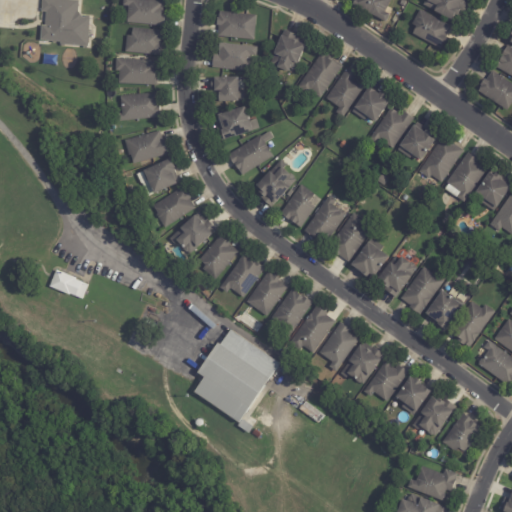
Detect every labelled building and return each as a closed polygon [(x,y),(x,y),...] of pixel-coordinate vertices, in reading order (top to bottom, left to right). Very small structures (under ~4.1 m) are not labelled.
[(90,16),(78,15),(79,0),(42,0),(42,12),(44,12),(42,43),(88,46),(90,16)] [(163,0),(162,14),(164,14),(163,25),(126,21),(128,5),(122,4),(122,0),(163,0)] [(391,0),(388,8),(385,13),(389,16),(385,23),(352,6),(355,0),(391,0)] [(469,3),(463,14),(460,12),(457,17),(455,16),(451,22),(423,6),(426,0),(465,0),(469,2),(469,3)] [(451,28),(446,36),(449,37),(441,50),(412,34),(416,27),(412,25),(420,10),(451,27),(451,28)] [(218,36),(219,25),(216,25),(217,17),(218,17),(219,11),(256,15),(254,39),(218,36)] [(161,40),(160,55),(125,51),(126,35),(130,35),(131,27),(162,30),(161,40)] [(287,31),(296,34),(295,36),(308,41),(295,70),(290,68),(289,71),(272,64),(277,53),(274,52),(282,34),(284,35),(287,30),(287,31)] [(212,66),(213,55),(219,55),(220,50),(219,50),(219,43),(257,47),(256,55),(251,55),(249,71),(212,67),(212,66)] [(503,56),(502,56),(507,46),(511,48),(511,77),(496,68),(503,56)] [(333,61),(336,63),(337,61),(342,65),(320,97),(310,90),(307,93),(298,87),(322,52),(326,55),(327,53),(331,56),(329,58),(333,61)] [(158,68),(157,84),(118,83),(119,70),(115,70),(115,58),(158,60),(158,68)] [(349,69),(357,75),(354,79),(358,82),(359,81),(364,84),(343,116),(336,111),(339,106),(326,98),(347,67),(349,69)] [(484,80),(486,81),(492,72),(511,85),(511,104),(507,112),(478,92),(481,87),(480,86),(484,80)] [(238,92),(243,92),(244,99),(238,99),(238,100),(218,101),(218,91),(212,91),(211,77),(237,76),(238,92)] [(372,89),(380,94),(381,92),(387,96),(385,99),(390,102),(376,122),(369,117),(365,121),(354,113),(357,109),(355,108),(369,87),(372,89)] [(157,103),(159,103),(160,117),(117,120),(117,114),(122,113),(121,96),(156,92),(157,103)] [(246,108),(250,123),(258,120),(260,128),(222,140),(218,128),(222,127),(219,115),(245,106),(246,108)] [(394,110),(402,115),(405,112),(415,119),(394,149),(380,139),(377,144),(371,139),(392,108),(394,110)] [(420,124),(439,137),(436,141),(435,140),(422,160),(414,155),(411,159),(399,151),(402,146),(401,145),(415,125),(416,126),(418,123),(420,124)] [(160,132),(162,140),(164,139),(168,153),(133,163),(130,154),(128,154),(124,140),(159,130),(160,132)] [(270,133),(273,138),(264,143),(272,155),(241,176),(228,155),(259,135),(260,136),(269,131),(270,133)] [(452,141),(454,142),(454,143),(463,150),(441,182),(431,175),(429,178),(419,171),(443,138),(448,141),(449,139),(452,141)] [(470,154),(479,160),(477,162),(486,169),(463,201),(457,197),(444,189),(448,183),(447,182),(468,152),(470,154)] [(176,172),(181,183),(154,195),(143,171),(170,159),(176,172)] [(270,206),(262,199),(264,197),(259,192),(261,189),(256,185),(270,171),(274,175),(281,166),(290,175),(291,174),(295,178),(294,178),(296,180),(272,207),(270,206)] [(499,174),(503,177),(501,179),(511,186),(495,210),(483,202),(486,198),(476,192),(490,172),(495,175),(497,172),(499,174)] [(382,175),(389,180),(384,186),(378,181),(382,175)] [(310,203),(315,207),(300,228),(280,213),(301,184),(314,194),(308,202),(310,203)] [(189,195),(192,198),(190,199),(196,209),(182,219),(181,218),(166,228),(157,215),(159,214),(154,206),(183,188),(186,193),(188,192),(189,195)] [(511,234),(501,227),(499,231),(490,225),(511,193),(511,234)] [(335,201),(333,204),(340,210),(340,209),(347,214),(325,244),(316,237),(315,238),(304,230),(329,195),(336,200),(335,201)] [(206,220),(207,221),(208,220),(218,230),(190,255),(178,242),(175,245),(170,239),(182,230),(180,228),(198,211),(206,220)] [(349,261),(339,254),(338,255),(333,251),(334,249),(329,246),(353,212),(363,220),(361,223),(371,230),(349,261)] [(228,241),(230,243),(229,245),(238,252),(215,280),(202,269),(205,265),(199,260),(220,234),(228,241)] [(368,241),(388,256),(371,279),(351,264),(367,241),(368,241)] [(247,257),(255,262),(255,261),(265,268),(244,298),(231,288),(228,293),(221,288),(245,255),(247,257)] [(404,257),(410,262),(411,261),(416,265),(415,266),(417,267),(396,297),(385,289),(387,287),(381,283),(383,280),(378,277),(389,261),(394,264),(401,255),(404,257)] [(435,275),(443,281),(420,314),(410,307),(411,305),(401,298),(424,267),(435,275)] [(66,273),(76,278),(75,279),(88,285),(82,299),(69,293),(68,295),(49,286),(56,269),(66,273)] [(277,276),(280,279),(279,280),(288,287),(267,317),(247,302),(268,272),(273,276),(275,274),(277,276)] [(300,295),(301,296),(301,295),(312,303),(288,338),(281,333),(284,329),(270,319),(291,289),(300,295)] [(445,291),(464,305),(445,332),(435,325),(438,321),(427,313),(444,290),(445,291)] [(495,312),(470,347),(465,344),(464,345),(458,341),(459,340),(450,333),(472,302),(482,309),(485,305),(495,312)] [(324,312),(327,314),(326,315),(335,322),(313,354),(303,346),(299,352),(289,345),(316,307),(324,312)] [(511,351),(494,339),(509,319),(511,321),(511,351)] [(342,324),(352,331),(350,333),(359,340),(337,372),(330,367),(333,362),(320,353),(341,323),(342,324)] [(279,365),(240,423),(194,392),(204,377),(198,372),(218,343),(221,345),(231,330),(280,363),(279,365)] [(372,347),(373,348),(373,347),(385,354),(364,384),(349,374),(346,378),(340,373),(362,340),(372,347)] [(511,380),(508,386),(478,365),(488,350),(484,348),(489,341),(511,357),(511,380)] [(388,363),(395,368),(398,364),(407,371),(386,400),(374,392),(371,397),(363,391),(385,361),(388,363)] [(420,380),(421,381),(420,384),(430,391),(413,415),(401,407),(404,403),(395,396),(409,376),(414,379),(415,377),(420,380)] [(443,400),(443,401),(445,398),(457,406),(436,436),(433,434),(431,435),(429,433),(428,432),(421,427),(419,430),(413,426),(421,413),(420,413),(432,396),(437,399),(439,397),(443,400)] [(465,415),(472,420),(471,421),(483,428),(466,452),(458,447),(455,452),(442,442),(463,413),(465,415)] [(247,423),(252,426),(248,433),(238,426),(242,419),(247,423)] [(262,434),(258,439),(252,434),(255,429),(262,434)] [(457,476),(455,479),(456,480),(451,492),(446,490),(444,495),(445,495),(443,501),(407,487),(410,479),(416,481),(422,466),(443,475),(445,469),(457,474),(457,476)] [(444,509),(443,511),(396,511),(402,499),(408,501),(411,493),(439,504),(439,505),(445,507),(444,509)] [(506,498),(510,499),(511,494),(511,511),(503,511),(501,511),(506,498)]
